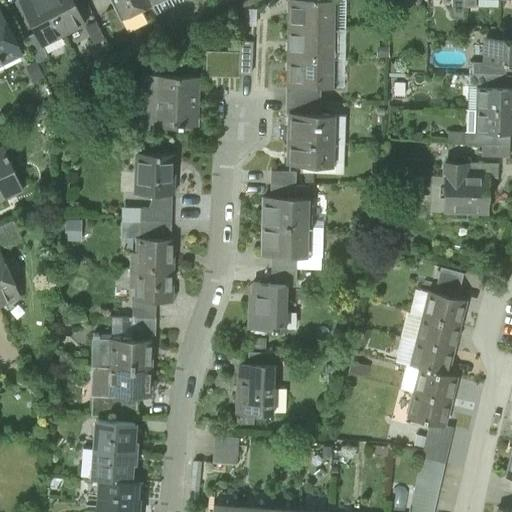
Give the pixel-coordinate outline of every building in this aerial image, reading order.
[(41,44),(63,33),(46,0),(21,0),(20,1),(33,27),(41,44)] [(73,0),(46,0),(63,33),(84,23),(73,0)] [(111,0),(115,7),(120,18),(140,8),(153,2),(156,0),(111,0)] [(156,0),(153,2),(158,12),(182,0),(156,0)] [(235,0),(220,0),(217,6),(230,12),(235,0)] [(290,0),(290,27),(331,28),(331,0),(290,0)] [(331,0),(331,28),(345,28),(345,0),(331,0)] [(463,18),(463,6),(463,0),(451,0),(451,17),(463,18)] [(104,12),(114,33),(125,27),(120,18),(115,7),(104,12)] [(147,22),(140,8),(120,18),(125,27),(128,32),(147,22)] [(240,26),(256,26),(257,8),(241,8),(240,26)] [(0,62),(20,53),(0,13),(0,62)] [(22,33),(33,54),(44,48),(41,44),(33,27),(22,33)] [(290,27),(289,56),(331,57),(331,28),(290,27)] [(331,28),(331,57),(345,57),(345,28),(331,28)] [(506,64),(511,64),(511,39),(485,38),(484,62),(484,63),(506,64)] [(228,51),(239,52),(240,42),(229,42),(228,51)] [(240,42),(239,52),(239,73),(252,73),(253,42),(240,42)] [(239,77),(239,73),(239,52),(228,51),(206,51),(206,76),(239,77)] [(330,86),(331,57),(289,56),(289,85),(289,86),(320,86),(330,86)] [(344,87),(345,57),(331,57),(330,86),(344,87)] [(470,61),(469,75),(505,76),(506,64),(484,63),(484,62),(470,61)] [(139,125),(155,125),(157,75),(142,75),(141,120),(139,120),(139,125)] [(157,75),(155,125),(182,126),(182,125),(195,125),(197,76),(157,75)] [(511,75),(505,76),(469,75),(469,87),(477,87),(511,88),(511,75)] [(287,85),(286,100),(319,101),(320,86),(289,86),(289,85),(287,85)] [(476,108),(476,109),(511,110),(511,88),(477,87),(477,89),(480,89),(479,108),(476,108)] [(319,113),(319,101),(286,100),(286,113),(290,114),(290,113),(319,113)] [(511,110),(476,109),(476,110),(479,110),(478,129),(475,129),(475,131),(510,133),(511,132),(511,110)] [(290,114),(289,141),(331,143),(332,114),(319,113),(290,113),(290,114)] [(466,143),(482,144),(509,145),(510,133),(475,131),(467,131),(466,143)] [(331,166),(331,143),(289,141),(288,164),(331,166)] [(508,159),(509,145),(482,144),(481,158),(508,159)] [(0,199),(24,189),(12,162),(10,163),(8,159),(10,158),(8,153),(6,154),(3,148),(0,149),(0,199)] [(171,193),(174,193),(174,178),(171,177),(171,155),(175,155),(175,153),(137,152),(136,192),(153,193),(171,193)] [(443,209),(487,211),(489,176),(465,175),(465,164),(445,163),(443,209)] [(272,170),(271,184),(296,185),(296,171),(272,170)] [(296,197),(296,185),(271,184),(271,196),(296,197)] [(153,193),(149,207),(170,208),(171,193),(153,193)] [(264,196),(263,225),(306,226),(306,197),(296,197),(271,196),(264,196)] [(139,220),(146,221),(170,221),(170,208),(149,207),(139,207),(139,220)] [(0,226),(0,247),(21,238),(13,220),(0,226)] [(169,237),(170,221),(146,221),(145,236),(169,237)] [(296,256),(305,256),(306,226),(263,225),(262,255),(272,255),(296,256)] [(322,227),(306,226),(305,256),(319,257),(322,254),(322,227)] [(132,251),(131,268),(172,269),(173,237),(169,237),(145,236),(138,236),(138,251),(132,251)] [(0,302),(19,295),(0,253),(0,302)] [(272,255),(272,268),(296,269),(296,256),(272,255)] [(441,267),(438,280),(459,285),(462,272),(441,267)] [(171,300),(172,269),(131,268),(130,286),(137,287),(136,299),(156,300),(171,300)] [(296,286),(296,269),(272,268),(271,284),(285,284),(285,285),(296,286)] [(456,297),(459,285),(438,280),(435,291),(456,297)] [(269,330),(276,330),(276,329),(278,329),(279,312),(284,312),(285,285),(285,284),(271,284),(253,283),(253,302),(250,302),(249,328),(269,328),(269,330)] [(429,290),(423,315),(458,324),(465,299),(456,297),(435,291),(429,290)] [(132,316),(156,317),(156,300),(136,299),(132,299),(132,316)] [(423,315),(417,339),(452,348),(458,324),(423,315)] [(131,339),(132,317),(112,316),(111,338),(131,339)] [(131,339),(151,339),(151,334),(155,335),(156,318),(132,317),(131,339)] [(94,338),(93,365),(110,365),(111,339),(98,338),(94,338)] [(111,339),(110,365),(150,367),(151,339),(131,339),(111,338),(111,339)] [(411,364),(420,367),(446,373),(452,348),(417,339),(411,364)] [(273,373),(275,373),(275,352),(249,351),(248,370),(273,371),(273,373)] [(109,394),(110,365),(93,365),(92,393),(109,394)] [(149,395),(150,367),(110,365),(109,394),(113,394),(137,394),(149,395)] [(420,367),(414,391),(450,400),(456,376),(446,373),(420,367)] [(235,412),(271,413),(273,373),(273,371),(248,370),(237,370),(237,373),(239,373),(238,393),(236,393),(235,412)] [(444,424),(450,400),(414,391),(408,417),(430,422),(444,425),(444,424)] [(112,416),(136,417),(137,394),(113,394),(112,416)] [(97,420),(95,449),(133,452),(134,442),(135,442),(135,441),(133,440),(134,423),(97,420)] [(430,422),(428,434),(449,439),(452,426),(444,424),(444,425),(430,422)] [(428,434),(425,446),(447,451),(449,439),(428,434)] [(214,436),(214,449),(237,451),(237,438),(214,436)] [(425,446),(422,458),(444,463),(447,451),(425,446)] [(132,462),(133,452),(95,449),(92,477),(100,478),(129,480),(131,463),(133,463),(133,462),(132,462)] [(236,464),(237,451),(214,449),(213,462),(236,464)] [(422,458),(419,470),(441,475),(444,463),(422,458)] [(419,470),(416,482),(438,487),(441,475),(419,470)] [(137,481),(129,480),(100,478),(98,506),(136,509),(137,497),(135,497),(137,481)] [(416,482),(414,493),(436,498),(438,487),(416,482)] [(414,493),(411,505),(433,510),(436,498),(414,493)] [(212,511),(241,511),(242,505),(213,503),(212,511)]
